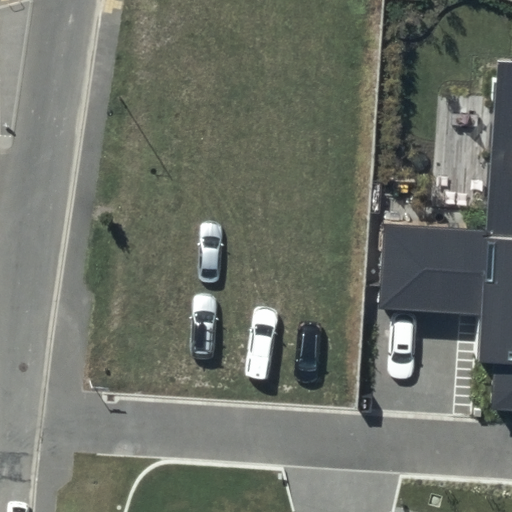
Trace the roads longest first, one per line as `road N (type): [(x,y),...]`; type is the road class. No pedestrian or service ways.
road 1 (residential): [(0,419),(511,442)]
road 2 (residential): [(7,0),(0,141)]
